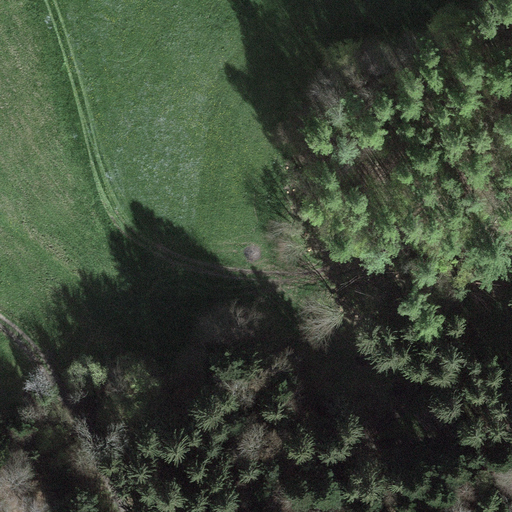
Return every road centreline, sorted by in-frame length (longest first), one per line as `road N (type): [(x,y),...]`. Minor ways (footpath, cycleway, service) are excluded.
road 1 (track): [(279,511),(299,471),(511,427)]
road 2 (track): [(0,320),(43,359),(125,511)]
